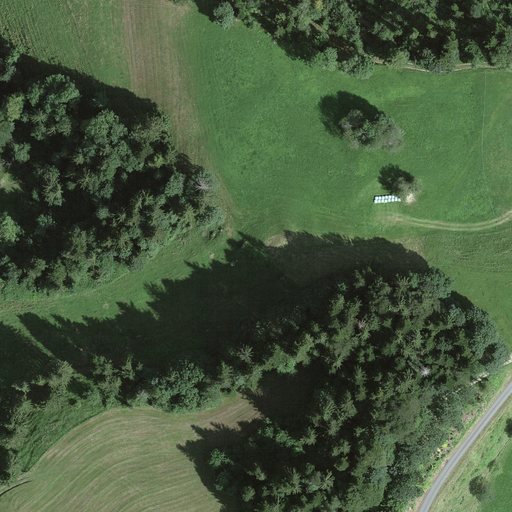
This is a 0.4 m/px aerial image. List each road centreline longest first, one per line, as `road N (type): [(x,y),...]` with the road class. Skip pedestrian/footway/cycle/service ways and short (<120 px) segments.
road 1 (track): [(235,37),(339,87),(511,86)]
road 2 (unclassified): [(511,386),(452,459),(422,511)]
